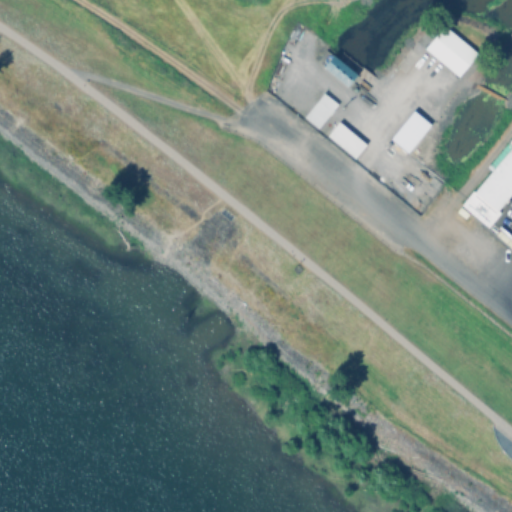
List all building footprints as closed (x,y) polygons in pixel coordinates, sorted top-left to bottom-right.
[(445,28),(478,56),(458,78),(426,51),(445,28)] [(323,67),(332,56),(356,77),(347,88),(323,67)] [(318,129),(303,117),(323,94),(337,106),(318,129)] [(327,137),(339,123),(364,144),(352,158),(327,137)] [(474,193),(511,149),(511,194),(497,212),(474,193)] [(460,206),(473,191),(500,215),(487,230),(460,206)]
